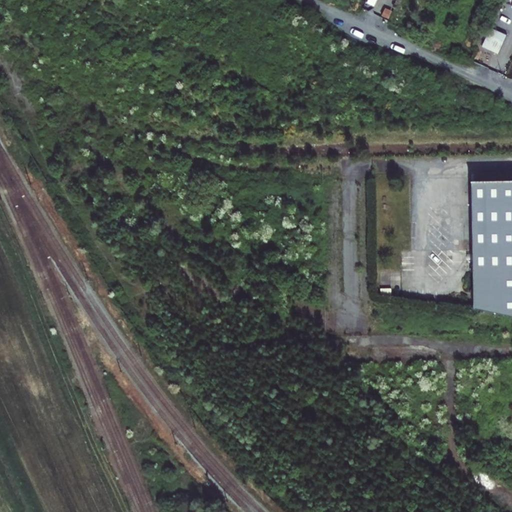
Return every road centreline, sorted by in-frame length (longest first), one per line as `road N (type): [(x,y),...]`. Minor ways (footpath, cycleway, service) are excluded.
road 1 (track): [(0,219),(125,511)]
road 2 (residential): [(511,93),(308,0)]
